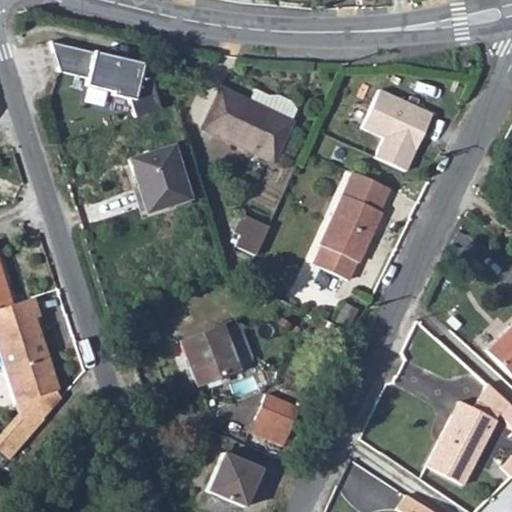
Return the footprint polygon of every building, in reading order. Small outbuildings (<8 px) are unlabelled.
[(152,85),(140,74),(142,63),(119,58),(118,62),(92,56),(93,52),(49,43),(58,72),(85,78),(84,86),(111,92),(110,96),(127,100),(133,118),(160,110),(152,85)] [(253,89),(247,103),(289,123),(296,110),(290,102),(277,96),(267,96),(253,89)] [(404,173),(430,114),(378,89),(358,130),(381,139),(372,158),(404,173)] [(289,123),(247,103),(220,90),(201,129),(271,162),(289,123)] [(171,146),(126,160),(131,178),(136,177),(147,213),(188,200),(171,146)] [(318,246),(320,247),(355,263),(356,264),(379,213),(377,212),(388,189),(352,173),(318,246)] [(235,247),(254,256),(267,227),(241,215),(233,233),(240,236),(235,247)] [(355,263),(320,247),(312,266),(346,281),(355,263)] [(0,308),(11,305),(0,272),(0,308)] [(11,305),(0,308),(0,362),(14,404),(56,390),(38,335),(33,319),(38,318),(32,299),(11,305)] [(38,318),(33,319),(38,335),(43,334),(38,318)] [(511,324),(485,351),(511,379),(511,324)] [(218,326),(178,341),(196,387),(236,372),(218,326)] [(486,385),(476,402),(498,414),(499,415),(511,429),(511,409),(507,403),(486,385)] [(56,390),(14,404),(25,439),(60,400),(56,390)] [(264,395),(253,420),(287,434),(298,410),(264,395)] [(458,402),(424,467),(461,486),(494,421),(472,409),(458,402)] [(476,402),(472,409),(494,421),(498,414),(476,402)] [(253,420),(248,433),(281,448),(287,434),(253,420)] [(256,487),(263,471),(221,453),(205,492),(243,508),(252,485),(256,487)] [(511,455),(499,468),(510,479),(511,476),(511,455)] [(428,511),(405,496),(395,510),(398,511),(428,511)]
